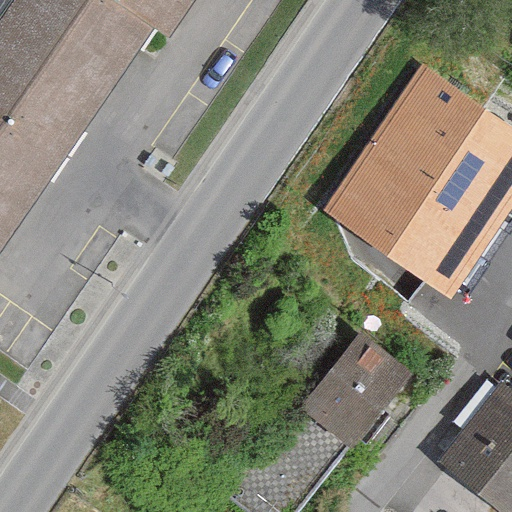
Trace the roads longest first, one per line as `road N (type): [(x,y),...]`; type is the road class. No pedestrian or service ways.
road 1 (tertiary): [(364,0),(7,511)]
road 2 (residential): [(351,511),(470,358)]
